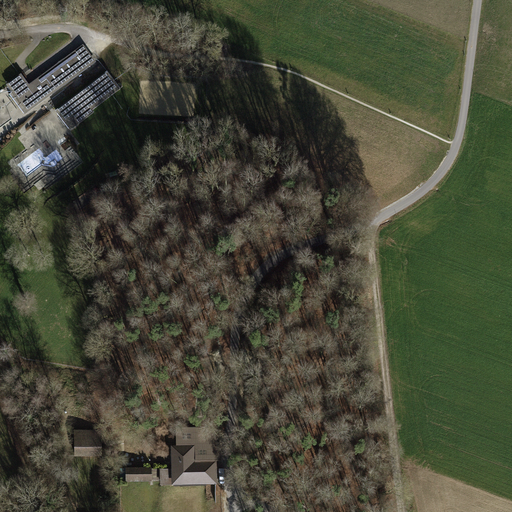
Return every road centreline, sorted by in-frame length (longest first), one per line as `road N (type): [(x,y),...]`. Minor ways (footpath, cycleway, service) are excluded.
road 1 (unclassified): [(235,493),(231,438),(243,295),(272,258),(372,222),(442,171),(459,137),(478,0)]
road 2 (track): [(402,511),(372,222)]
